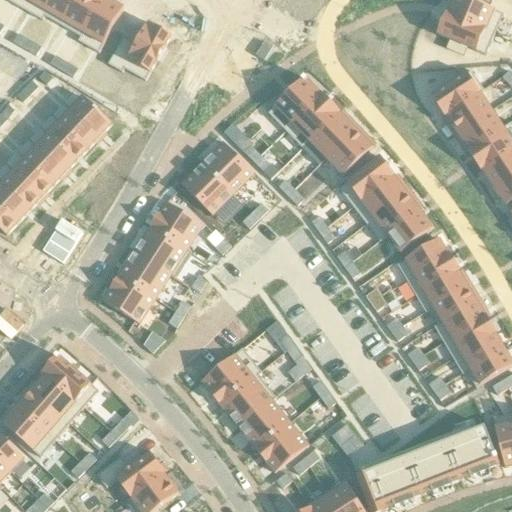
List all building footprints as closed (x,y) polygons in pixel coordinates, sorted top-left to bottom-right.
[(4,0),(23,11),(29,0),(4,0)] [(29,0),(23,11),(42,22),(54,0),(29,0)] [(54,0),(42,22),(43,22),(45,18),(63,28),(79,0),(54,0)] [(79,0),(63,28),(81,39),(78,43),(79,43),(104,0),(79,0)] [(104,0),(79,43),(99,55),(124,11),(106,0),(104,0)] [(455,0),(448,16),(448,17),(495,37),(503,16),(489,10),(493,1),(491,0),(475,0),(474,0),(455,0)] [(447,15),(438,37),(451,43),(447,51),(464,58),(467,50),(486,58),(495,37),(448,17),(448,16),(447,15)] [(123,40),(108,66),(122,74),(124,70),(145,83),(157,63),(161,65),(168,52),(165,50),(165,49),(167,46),(172,37),(157,29),(157,30),(149,25),(148,27),(136,47),(123,40)] [(19,35),(14,44),(25,51),(30,42),(19,35)] [(30,42),(25,51),(37,57),(42,49),(30,42)] [(56,57),(51,66),(62,73),(67,64),(56,57)] [(67,64),(62,73),(73,80),(78,71),(67,64)] [(45,73),(39,80),(47,87),(53,81),(45,73)] [(511,75),(509,73),(502,80),(509,87),(511,90),(511,89),(511,75)] [(472,74),(432,100),(445,120),(447,119),(446,118),(480,95),(481,96),(485,93),(472,74)] [(305,80),(269,116),(286,134),(323,98),(322,97),(305,80)] [(33,83),(25,91),(31,97),(39,89),(33,84),(33,83)] [(19,97),(18,99),(24,105),(31,97),(25,91),(19,97)] [(480,95),(446,118),(447,119),(458,136),(493,113),(481,96),(480,95)] [(323,98),(286,134),(304,152),(311,145),(310,144),(340,115),(340,116),(341,115),(323,96),(322,97),(323,98)] [(84,99),(72,112),(101,140),(113,127),(84,99)] [(9,107),(1,115),(8,121),(15,113),(9,107)] [(72,112),(60,124),(89,152),(101,140),(72,112)] [(493,113),(458,136),(470,153),(470,154),(505,131),(504,130),(493,113)] [(311,145),(304,152),(319,168),(326,161),(327,161),(356,133),(340,116),(340,115),(310,144),(311,145)] [(60,124),(49,137),(77,164),(89,152),(60,124)] [(470,153),(468,154),(482,173),(483,173),(482,172),(511,151),(511,124),(511,125),(504,130),(505,131),(470,154),(470,153)] [(356,133),(327,161),(344,179),(374,150),(373,150),(356,133)] [(49,137),(37,149),(66,176),(77,164),(49,137)] [(224,145),(203,166),(234,197),(255,176),(224,145)] [(252,148),(245,155),(254,165),(261,158),(252,148)] [(37,149),(25,161),(54,188),(66,176),(37,149)] [(511,151),(482,172),(483,173),(494,190),(511,177),(511,151)] [(261,158),(254,165),(264,174),(271,167),(261,158)] [(381,159),(340,191),(354,210),(394,178),(394,179),(395,178),(381,159)] [(25,161),(14,173),(43,201),(54,188),(25,161)] [(203,166),(182,187),(213,218),(234,197),(203,166)] [(14,173),(2,185),(31,213),(43,201),(14,173)] [(511,177),(494,190),(507,209),(511,205),(511,177)] [(394,178),(354,210),(367,227),(407,196),(394,179),(394,178)] [(286,182),(279,189),(286,197),(288,199),(295,192),(286,182)] [(2,185),(0,187),(0,206),(20,225),(31,213),(2,185)] [(295,192),(288,199),(298,208),(305,201),(295,192)] [(407,196),(367,227),(381,245),(388,239),(388,238),(420,213),(407,196)] [(167,205),(151,230),(188,253),(204,228),(167,205)] [(0,206),(0,231),(7,238),(20,225),(0,206)] [(262,206),(252,215),(259,222),(269,213),(262,206)] [(420,213),(388,238),(388,239),(401,256),(434,231),(420,213)] [(252,215),(243,225),(250,232),(259,222),(252,215)] [(320,219),(312,225),(320,235),(328,229),(320,219)] [(328,229),(320,235),(327,246),(336,240),(328,229)] [(151,230),(135,254),(172,277),(171,278),(176,281),(192,255),(188,253),(151,230)] [(225,241),(215,251),(222,258),(232,249),(225,241)] [(440,242),(398,267),(407,284),(450,258),(449,258),(440,242)] [(135,254),(120,278),(156,302),(171,278),(172,277),(135,254)] [(345,254),(337,260),(345,270),(353,265),(345,254)] [(450,258),(407,284),(417,299),(459,274),(460,275),(461,274),(451,257),(449,258),(450,258)] [(353,265),(345,270),(353,281),(361,275),(353,265)] [(459,274),(417,299),(426,315),(430,313),(430,312),(432,311),(468,289),(460,275),(459,274)] [(120,278),(103,303),(140,327),(156,302),(120,278)] [(199,279),(192,290),(200,296),(207,284),(199,279)] [(432,311),(430,312),(430,313),(439,327),(439,328),(445,324),(478,305),(468,289),(432,311)] [(376,291),(366,299),(371,307),(382,299),(376,291)] [(382,299),(371,307),(377,314),(388,307),(382,299)] [(183,303),(176,315),(184,320),(192,309),(183,303)] [(439,327),(434,329),(444,346),(458,338),(487,320),(486,319),(478,305),(445,324),(439,328),(439,327)] [(176,315),(169,326),(177,331),(184,320),(176,315)] [(458,338),(444,346),(454,361),(471,351),(496,336),(498,336),(487,319),(486,319),(487,320),(458,338)] [(398,320),(387,328),(392,336),(403,328),(398,320)] [(403,328),(392,336),(398,344),(409,336),(403,328)] [(152,334),(144,348),(152,356),(166,343),(152,334)] [(471,351),(454,361),(463,377),(467,375),(467,374),(484,364),(505,351),(496,336),(471,351)] [(287,337),(279,342),(287,353),(295,348),(287,337)] [(295,348),(287,353),(295,365),(303,359),(295,348)] [(419,349),(408,357),(413,365),(424,357),(419,349)] [(243,351),(201,385),(220,408),(258,377),(259,378),(262,375),(243,351)] [(484,364),(467,374),(467,375),(477,390),(511,369),(511,362),(505,351),(484,364)] [(424,357),(413,365),(419,373),(430,365),(424,357)] [(59,358),(44,375),(85,411),(99,394),(59,358)] [(297,367),(288,375),(295,384),(311,371),(303,359),(295,365),(297,367)] [(39,385),(32,393),(70,427),(85,411),(44,375),(37,383),(39,385)] [(258,377),(220,408),(238,430),(272,402),(273,403),(277,400),(259,378),(258,377)] [(440,379),(429,387),(435,395),(445,387),(440,379)] [(504,382),(493,389),(498,398),(509,391),(504,382)] [(321,384),(313,389),(321,400),(329,394),(321,384)] [(445,387),(435,395),(440,402),(451,395),(445,387)] [(32,393),(18,409),(56,443),(70,427),(32,393)] [(329,394),(321,400),(329,411),(337,405),(329,394)] [(272,402),(238,430),(256,453),(291,425),(273,403),(272,402)] [(18,409),(3,426),(41,460),(56,443),(18,409)] [(511,415),(494,420),(506,470),(511,468),(511,415)] [(121,424),(111,434),(118,441),(128,431),(121,424)] [(291,425),(256,453),(275,476),(309,448),(291,425)] [(347,426),(332,439),(349,459),(364,447),(347,426)] [(362,477),(357,479),(370,511),(385,511),(395,508),(413,501),(433,494),(451,486),(471,479),(489,472),(500,467),(485,429),(473,434),(362,477)] [(111,434),(102,443),(109,450),(118,441),(111,434)] [(0,462),(12,475),(25,461),(0,435),(0,462)] [(314,453),(304,462),(310,469),(320,461),(314,453)] [(90,455),(81,464),(88,471),(97,462),(90,455)] [(121,460),(97,477),(107,490),(117,482),(131,500),(132,501),(165,476),(165,477),(166,476),(165,474),(160,467),(151,455),(130,471),(121,460)] [(0,486),(12,475),(0,462),(0,486)] [(304,462),(293,470),(300,478),(310,469),(304,462)] [(81,464),(71,474),(78,481),(88,471),(81,464)] [(287,475),(276,484),(283,492),(293,483),(287,475)] [(131,500),(127,503),(134,511),(160,511),(167,506),(180,496),(165,477),(165,476),(132,501),(131,500)] [(364,511),(345,483),(326,495),(337,511),(364,511)] [(46,495),(39,502),(48,511),(55,504),(46,495)] [(337,511),(326,495),(307,507),(310,511),(311,511),(337,511)] [(39,502),(32,509),(35,511),(47,511),(48,511),(39,502)]
